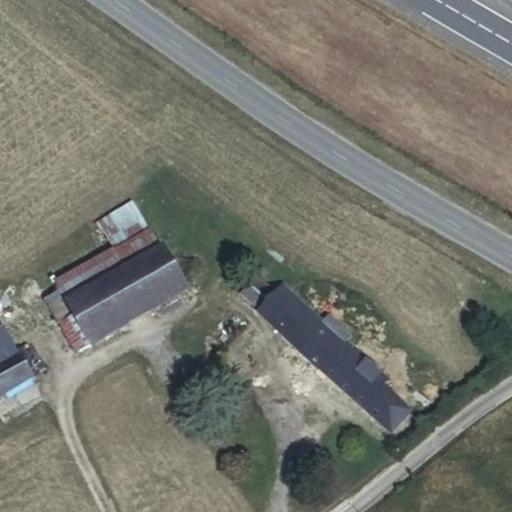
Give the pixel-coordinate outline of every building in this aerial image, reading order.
[(98,225),(113,252),(152,231),(158,228),(149,208),(138,213),(133,206),(98,225)] [(57,282),(64,296),(158,244),(152,231),(113,252),(57,282)] [(191,248),(181,231),(166,240),(175,256),(191,248)] [(78,348),(228,262),(214,236),(191,248),(175,256),(166,240),(158,244),(64,296),(75,314),(63,321),(78,348)] [(373,369),(378,363),(349,336),(353,332),(331,312),(323,321),(284,285),(277,284),(262,269),(244,289),(261,303),(258,306),(393,428),(413,407),(373,369)] [(5,328),(0,330),(0,397),(33,379),(5,328)]
